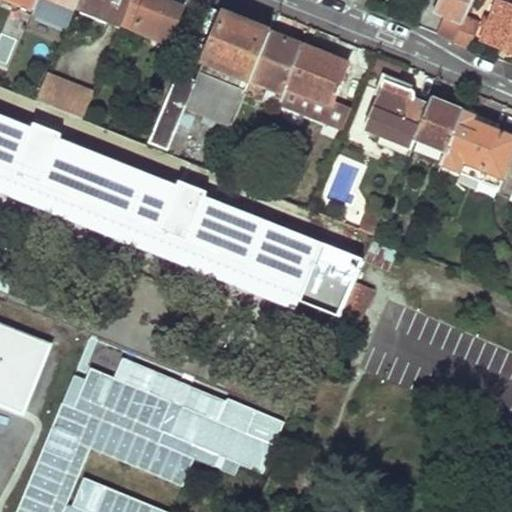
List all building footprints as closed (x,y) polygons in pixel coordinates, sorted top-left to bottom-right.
[(0,0),(28,13),(32,4),(33,0),(0,0)] [(33,0),(32,4),(51,13),(57,0),(60,0),(71,5),(72,0),(33,0)] [(80,1),(119,18),(126,0),(72,0),(71,5),(77,8),(80,1)] [(117,21),(165,41),(180,6),(166,0),(126,0),(119,18),(117,21)] [(445,18),(462,24),(465,17),(470,5),(471,0),(439,0),(433,14),(445,18)] [(499,0),(484,40),(511,51),(511,2),(506,0),(499,0)] [(80,1),(77,8),(116,24),(117,21),(119,18),(80,1)] [(180,108),(225,126),(246,81),(269,33),(223,14),(192,84),(171,74),(141,137),(163,146),(180,108)] [(455,42),(471,49),(478,29),(476,21),(465,17),(462,24),(455,42)] [(462,24),(445,18),(439,35),(455,42),(462,24)] [(246,81),(278,94),(299,50),(301,45),(269,33),(246,81)] [(325,55),(301,45),(299,50),(323,60),(325,55)] [(337,108),(330,105),(347,64),(325,55),(323,60),(299,50),(278,94),(270,112),(280,117),(285,108),(330,125),(337,108)] [(403,65),(375,53),(366,71),(381,77),(395,83),(403,65)] [(74,115),(85,91),(41,71),(30,98),(74,115)] [(359,125),(408,146),(412,138),(428,102),(420,99),(421,95),(395,83),(381,77),(359,125)] [(412,138),(445,150),(462,110),(430,98),(428,102),(412,138)] [(465,162),(500,177),(511,150),(511,136),(473,120),(474,114),(462,110),(445,150),(441,159),(463,168),(465,162)] [(0,192),(297,311),(302,300),(340,315),(362,261),(206,198),(208,192),(180,181),(177,187),(60,140),(63,133),(35,122),(33,128),(0,115),(0,192)] [(362,211),(355,227),(370,233),(370,232),(377,217),(362,211)] [(360,256),(383,266),(393,242),(370,232),(370,233),(360,256)] [(411,250),(419,254),(423,246),(415,243),(411,250)] [(0,414),(15,421),(45,344),(0,326),(0,414)] [(267,478),(290,421),(121,352),(112,374),(93,366),(88,380),(78,376),(21,511),(166,511),(80,477),(91,450),(184,488),(196,460),(236,477),(240,467),(267,478)]
